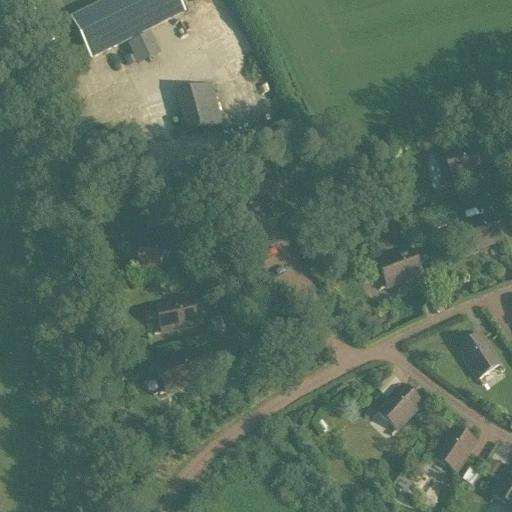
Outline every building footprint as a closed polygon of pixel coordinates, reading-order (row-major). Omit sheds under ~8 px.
[(0,0),(0,2),(36,55),(59,41),(32,0),(0,0)] [(100,0),(67,17),(89,60),(184,13),(177,0),(100,0)] [(220,125),(209,85),(175,94),(186,134),(220,125)] [(437,157),(443,183),(495,171),(489,145),(437,157)] [(277,203),(288,185),(268,172),(256,190),(277,203)] [(334,191),(344,216),(377,204),(368,179),(334,191)] [(459,228),(467,253),(501,242),(493,217),(459,228)] [(170,246),(133,241),(130,268),(167,272),(170,246)] [(378,264),(387,289),(421,276),(411,252),(378,264)] [(191,301),(149,310),(154,336),(196,327),(191,301)] [(480,337),(458,352),(478,381),(500,367),(480,337)] [(193,354),(159,368),(169,392),(203,378),(193,354)] [(402,388),(377,414),(397,432),(421,406),(402,388)] [(433,461),(455,476),(475,446),(453,431),(433,461)] [(511,468),(510,468),(493,499),(511,509),(511,468)]
